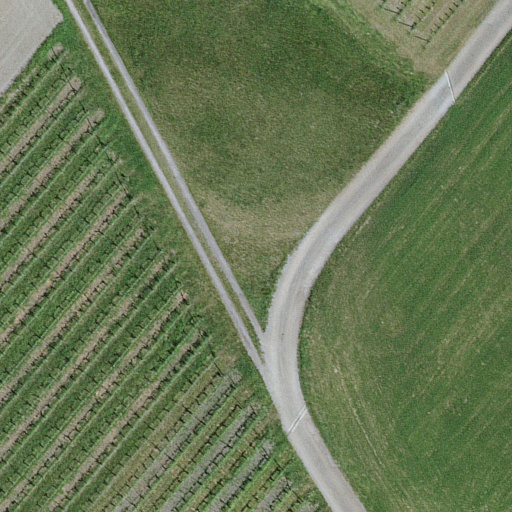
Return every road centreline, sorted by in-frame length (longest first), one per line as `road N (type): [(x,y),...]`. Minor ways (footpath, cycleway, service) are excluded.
road 1 (track): [(511,4),(324,241),(283,313),(283,379),(299,434),(345,511)]
road 2 (track): [(283,379),(75,0)]
